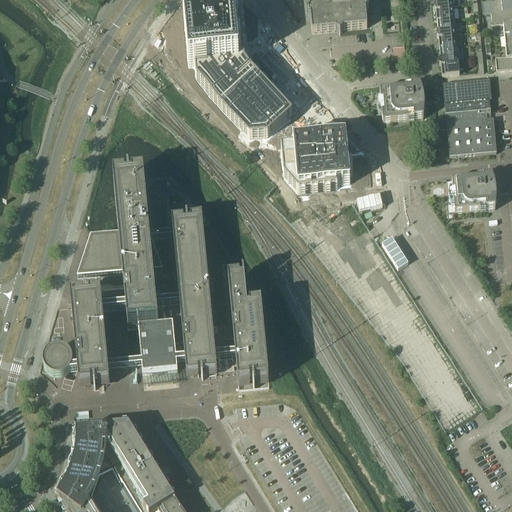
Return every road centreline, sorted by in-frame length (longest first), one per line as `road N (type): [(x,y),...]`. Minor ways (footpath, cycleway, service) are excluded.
road 1 (tertiary): [(4,410),(86,127),(112,68),(158,0)]
road 2 (tertiary): [(136,0),(97,54),(63,131),(14,300)]
road 3 (residential): [(334,95),(351,83),(427,76),(420,0)]
road 4 (residential): [(266,511),(203,416),(191,411),(150,421)]
